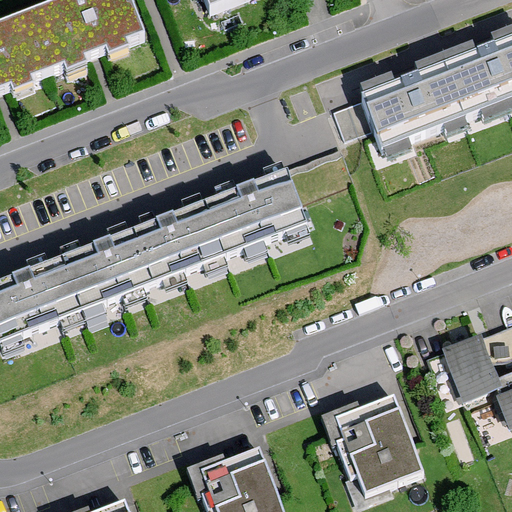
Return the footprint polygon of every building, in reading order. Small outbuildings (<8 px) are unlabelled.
[(122,0),(102,0),(0,38),(0,101),(2,101),(97,65),(141,49),(122,0)] [(183,0),(193,24),(259,0),(183,0)] [(415,80),(331,112),(343,143),(375,131),(383,152),(511,102),(511,42),(489,51),(415,80)] [(7,286),(0,288),(0,346),(0,348),(307,230),(287,179),(267,186),(149,232),(121,242),(7,286)] [(433,362),(449,410),(492,396),(476,347),(433,362)] [(358,401),(321,415),(333,446),(337,445),(351,480),(346,482),(357,510),(393,496),(390,489),(425,476),(395,394),(360,407),(358,401)] [(511,404),(488,414),(499,444),(511,439),(511,404)] [(223,454),(186,468),(198,498),(202,497),(207,511),(284,511),(260,446),(225,459),(223,454)] [(89,506),(71,511),(129,511),(124,499),(91,511),(89,506)]
